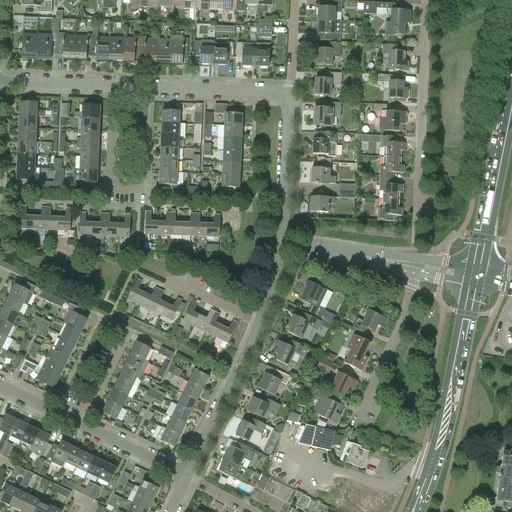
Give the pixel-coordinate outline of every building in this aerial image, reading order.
[(41,0),(23,0),(24,6),(38,7),(38,12),(52,13),(52,1),(41,0)] [(103,0),(103,9),(115,9),(115,0),(103,0)] [(130,0),(130,10),(142,10),(142,7),(141,7),(141,0),(130,0)] [(172,0),(173,6),(184,7),(184,9),(189,9),(189,20),(195,21),(195,14),(195,0),(172,0)] [(216,3),(215,0),(195,0),(195,14),(197,14),(197,10),(201,10),(201,11),(209,11),(209,3),(216,3)] [(215,0),(216,3),(223,3),(223,12),(236,12),(236,0),(215,0)] [(258,5),(258,0),(236,0),(236,12),(246,12),(246,5),(258,5)] [(258,0),(258,5),(258,12),(265,13),(265,6),(272,6),(272,0),(258,0)] [(326,1),(326,8),(318,8),(318,20),(341,21),(334,21),(335,13),(342,13),(342,1),(326,1)] [(376,15),(376,9),(391,9),(390,22),(385,22),(385,35),(404,36),(404,24),(409,24),(410,11),(395,11),(395,4),(363,2),(363,14),(376,15)] [(340,41),(341,21),(318,20),(317,33),(325,34),(324,41),(340,41)] [(108,63),(109,38),(98,37),(98,27),(92,26),(92,35),(91,57),(96,57),(96,62),(108,63)] [(271,27),(258,27),(256,27),(256,34),(271,35),(271,27)] [(45,61),(51,61),(52,43),(58,43),(59,34),(52,33),(52,35),(37,35),(36,58),(45,58),(45,61)] [(36,58),(37,35),(22,34),(21,60),(28,60),(28,58),(36,58)] [(74,62),(75,36),(64,36),(64,34),(59,34),(58,43),(58,55),(62,56),(62,61),(74,62)] [(75,36),(74,62),(86,62),(86,57),(91,57),(92,35),(87,35),(87,37),(75,36)] [(287,49),(287,36),(277,35),(277,49),(287,49)] [(123,38),(122,63),(134,64),(134,58),(139,59),(140,37),(135,37),(135,39),(123,38)] [(156,65),(157,40),(146,39),(146,37),(140,37),(139,59),(144,59),(144,64),(156,65)] [(109,38),(108,63),(122,63),(123,38),(109,38)] [(171,40),(170,65),(182,66),(183,48),(188,48),(188,39),(183,39),(183,41),(171,40)] [(157,40),(156,65),(170,65),(171,40),(157,40)] [(200,64),(213,65),(213,47),(214,47),(214,43),(214,41),(201,40),(201,41),(194,41),(193,56),(200,57),(200,64)] [(213,47),(213,65),(226,65),(227,58),(234,58),(234,43),(227,43),(227,44),(214,43),(214,47),(213,47)] [(255,67),(255,49),(244,49),(244,43),(236,43),(236,58),(243,58),(242,66),(255,67)] [(328,49),(316,49),(316,65),(332,65),(332,57),(341,58),(341,43),(328,43),(328,49)] [(257,49),(255,49),(255,67),(268,67),(269,50),(269,44),(263,44),(257,44),(257,49)] [(402,52),(402,46),(382,45),(382,54),(388,54),(388,71),(407,71),(408,62),(402,62),(402,52)] [(327,80),(315,79),(314,95),(330,96),(330,85),(341,85),(342,73),(327,73),(327,80)] [(403,89),(403,82),(403,76),(384,75),(384,83),(389,83),(388,99),(406,99),(407,89),(403,89)] [(20,103),(19,116),(37,117),(44,117),(44,111),(37,111),(37,104),(20,103)] [(201,125),(202,104),(195,103),(195,113),(195,112),(194,125),(201,125)] [(322,109),(314,109),(313,126),(332,127),(332,117),(340,117),(341,103),(323,103),(322,109)] [(406,112),(387,111),(387,105),(372,104),(371,111),(382,111),(381,118),(379,118),(379,131),(399,132),(399,125),(405,125),(406,112)] [(82,119),(99,119),(100,106),(83,106),(83,113),(74,113),(74,118),(82,118),(82,119)] [(162,123),(179,124),(180,112),(162,111),(162,123)] [(224,126),(242,127),(242,114),(225,113),(224,126)] [(19,129),(36,129),(37,117),(19,116),(19,129)] [(99,119),(82,119),(82,132),(99,132),(99,119)] [(179,124),(162,123),(161,135),(179,136),(185,136),(185,125),(179,124)] [(242,127),(224,126),(224,138),(241,139),(242,127)] [(36,129),(19,129),(18,142),(35,142),(36,129)] [(99,132),(82,132),(82,139),(77,138),(77,144),(98,145),(99,132)] [(313,139),(312,154),(328,155),(328,157),(336,157),(337,133),(325,133),(324,139),(313,139)] [(161,148),(178,148),(179,136),(161,135),(161,148)] [(384,157),(399,158),(399,151),(404,151),(404,143),(395,143),(395,137),(381,136),(381,148),(384,148),(384,157)] [(241,139),(224,138),(223,150),(241,151),(241,139)] [(35,142),(18,142),(18,154),(35,155),(35,142)] [(98,145),(77,144),(77,149),(81,149),(81,157),(98,158),(98,145)] [(178,148),(161,148),(160,160),(178,160),(178,148)] [(241,151),(223,150),(223,162),(240,163),(241,151)] [(35,155),(18,154),(17,167),(34,168),(35,155)] [(98,158),(81,157),(80,170),(97,171),(98,158)] [(399,158),(384,157),(384,166),(380,166),(380,176),(375,176),(375,178),(379,178),(392,179),(392,173),(403,173),(404,165),(399,165),(399,158)] [(49,166),(49,169),(57,169),(57,159),(53,159),(53,166),(49,166)] [(178,160),(160,160),(160,172),(177,173),(178,160)] [(240,163),(223,162),(222,175),(240,175),(240,163)] [(34,168),(17,167),(17,180),(34,181),(34,168)] [(335,177),(329,177),(330,169),(312,168),(311,183),(335,184),(335,177)] [(80,183),(97,184),(97,171),(80,170),(74,170),(74,175),(80,176),(80,183)] [(177,173),(160,172),(159,185),(177,185),(177,173)] [(240,175),(222,175),(222,187),(216,187),(215,196),(230,196),(230,188),(239,188),(240,175)] [(383,192),(382,199),(389,200),(389,198),(398,199),(398,193),(402,193),(403,185),(392,184),(392,179),(379,178),(379,192),(383,192)] [(41,188),(53,189),(56,189),(56,182),(42,182),(42,181),(41,188)] [(185,194),(200,195),(200,188),(185,187),(185,194)] [(328,204),(334,204),(335,198),(310,197),(310,212),(328,213),(328,204)] [(393,222),(393,215),(401,216),(402,208),(398,208),(398,199),(389,198),(389,200),(382,199),(382,209),(378,208),(377,221),(393,222)] [(21,207),(21,216),(20,229),(33,230),(33,217),(26,216),(26,207),(21,207)] [(45,230),(46,208),(41,208),(41,217),(33,217),(33,230),(45,230)] [(57,231),(58,218),(50,217),(51,208),(46,208),(45,230),(57,231)] [(66,208),(65,218),(58,218),(57,231),(70,231),(71,209),(66,208)] [(146,212),(146,221),(145,234),(158,235),(158,222),(150,221),(151,212),(146,212)] [(158,222),(158,235),(170,235),(171,213),(166,212),(166,222),(158,222)] [(81,213),(80,223),(80,236),(92,237),(93,223),(86,223),(86,213),(81,213)] [(171,213),(170,235),(182,236),(183,223),(175,222),(175,213),(171,213)] [(183,223),(182,236),(194,236),(195,214),(191,213),(190,223),(183,223)] [(93,223),(92,237),(104,237),(105,214),(101,214),(100,224),(93,223)] [(105,214),(104,237),(116,238),(117,224),(110,224),(110,214),(105,214)] [(195,214),(194,236),(206,237),(207,224),(199,224),(200,214),(195,214)] [(125,215),(125,225),(117,224),(116,238),(129,238),(130,215),(125,215)] [(215,215),(214,224),(207,224),(206,237),(219,238),(220,215),(215,215)] [(137,279),(133,288),(128,299),(139,305),(144,293),(138,290),(142,281),(137,279)] [(300,300),(311,305),(308,312),(321,319),(325,309),(319,306),(327,290),(309,281),(300,300)] [(9,297),(23,303),(28,306),(33,294),(15,285),(9,297)] [(144,293),(139,305),(150,310),(160,290),(155,288),(151,296),(144,293)] [(160,290),(150,310),(161,315),(166,304),(159,300),(164,292),(160,290)] [(43,291),(40,298),(51,303),(54,296),(43,291)] [(62,308),(65,301),(54,296),(51,303),(62,308)] [(23,303),(9,297),(4,308),(18,315),(23,303)] [(177,298),(173,307),(166,304),(161,315),(172,321),(182,301),(177,298)] [(193,301),(188,310),(183,322),(194,327),(200,316),(193,312),(197,303),(193,301)] [(18,315),(4,308),(0,316),(0,320),(12,326),(13,326),(17,328),(20,322),(16,320),(18,315)] [(205,332),(215,312),(210,310),(206,319),(200,316),(194,327),(205,332)] [(87,320),(73,313),(69,311),(63,323),(67,325),(68,325),(82,332),(87,320)] [(377,325),(382,327),(386,319),(368,311),(363,321),(356,318),(352,327),(365,334),(368,328),(374,331),(377,325)] [(216,338),(222,326),(215,323),(219,314),(215,312),(205,332),(216,338)] [(288,326),(292,328),(289,333),(301,339),(308,326),(317,331),(320,326),(322,322),(300,312),(298,317),(293,315),(288,326)] [(345,317),(339,314),(337,320),(342,323),(345,317)] [(41,319),(35,316),(32,322),(39,325),(41,319)] [(329,330),(332,324),(323,319),(322,322),(320,326),(329,330)] [(12,326),(0,320),(0,334),(7,338),(12,326)] [(51,324),(44,320),(41,326),(48,329),(51,324)] [(233,321),(228,329),(222,326),(216,338),(227,343),(237,323),(233,321)] [(33,336),(36,330),(39,325),(32,322),(26,333),(33,336)] [(62,336),(76,343),(82,332),(68,325),(67,325),(62,336)] [(39,332),(45,335),(48,329),(41,326),(39,332)] [(368,357),(364,356),(370,343),(353,334),(347,348),(349,349),(343,362),(362,371),(368,357)] [(76,343),(62,336),(57,348),(71,354),(76,343)] [(30,342),(24,338),(21,344),(28,347),(30,342)] [(275,353),(279,355),(276,360),(288,366),(295,353),(305,358),(309,349),(287,339),(285,344),(280,342),(275,353)] [(131,354),(145,360),(151,348),(137,341),(131,354)] [(40,346),(33,343),(30,349),(37,352),(40,346)] [(18,350),(25,353),(28,347),(21,344),(18,350)] [(47,357),(65,366),(71,354),(57,348),(52,345),(47,357)] [(158,354),(171,360),(174,354),(161,347),(158,354)] [(22,359),(15,356),(2,349),(1,349),(0,348),(0,357),(4,360),(5,357),(13,361),(10,367),(17,370),(22,359)] [(28,354),(34,358),(37,352),(30,349),(28,354)] [(320,357),(326,360),(328,357),(327,352),(323,351),(320,357)] [(145,360),(131,354),(125,366),(144,375),(149,363),(145,361),(145,360)] [(65,366),(47,357),(41,368),(60,377),(65,366)] [(333,365),(321,359),(317,367),(329,373),(333,365)] [(26,374),(29,369),(39,374),(36,380),(40,382),(54,389),(60,377),(41,368),(25,360),(20,371),(26,374)] [(144,375),(125,366),(119,377),(133,384),(136,378),(141,380),(144,375)] [(158,376),(162,378),(166,371),(161,369),(158,376)] [(189,382),(203,389),(209,376),(195,370),(189,382)] [(258,388),(267,392),(273,395),(274,396),(280,383),(286,386),(290,377),(275,370),(272,377),(265,373),(258,388)] [(348,386),(353,389),(357,382),(338,373),(331,390),(343,396),(348,386)] [(133,384),(119,377),(114,389),(128,396),(133,384)] [(183,394),(197,400),(203,389),(189,382),(183,394)] [(153,389),(150,387),(148,391),(155,395),(157,391),(159,387),(155,385),(153,389)] [(128,396),(114,389),(108,401),(122,408),(128,396)] [(336,423),(340,416),(335,413),(339,405),(332,402),(335,397),(323,391),(316,407),(313,413),(324,419),(325,418),(336,423)] [(270,400),(273,395),(267,392),(265,398),(270,400)] [(177,405),(191,412),(197,400),(183,394),(177,405)] [(261,401),(253,398),(247,410),(264,418),(267,412),(276,416),(281,406),(276,403),(270,400),(265,398),(263,397),(261,401)] [(122,408),(108,401),(102,413),(116,420),(122,408)] [(191,412),(177,405),(172,417),(186,424),(191,412)] [(18,421),(6,415),(4,420),(0,418),(0,431),(4,433),(1,440),(7,443),(10,436),(18,421)] [(135,423),(139,426),(143,418),(138,416),(135,423)] [(166,429),(180,436),(186,424),(172,417),(166,429)] [(249,423),(243,420),(236,435),(249,442),(254,431),(261,435),(266,425),(251,418),(249,423)] [(18,421),(10,436),(21,442),(29,426),(18,421)] [(335,432),(306,425),(304,428),(300,426),(294,438),(299,440),(298,444),(331,451),(335,432)] [(29,426),(21,442),(32,447),(40,431),(29,426)] [(180,436),(166,429),(162,427),(154,444),(159,446),(161,441),(174,448),(180,436)] [(41,457),(51,437),(40,431),(32,447),(30,451),(41,457)] [(361,447),(353,444),(347,441),(340,460),(348,463),(363,469),(369,452),(361,448),(361,447)] [(65,463),(73,447),(61,442),(59,447),(54,444),(45,461),(45,462),(51,465),(52,463),(63,468),(65,463)] [(7,443),(1,455),(7,458),(13,445),(7,443)] [(239,443),(236,448),(230,445),(224,458),(241,466),(244,460),(251,463),(255,455),(260,457),(261,454),(239,443)] [(73,447),(65,463),(76,468),(84,453),(73,447)] [(511,508),(511,452),(503,451),(495,506),(511,508)] [(84,453),(76,468),(87,473),(94,458),(84,453)] [(16,463),(23,466),(25,460),(19,457),(16,463)] [(45,462),(45,461),(39,458),(33,471),(39,474),(45,462)] [(94,458),(87,473),(98,479),(106,463),(94,458)] [(241,466),(224,458),(218,471),(240,481),(243,476),(237,473),(241,466)] [(106,463),(98,479),(109,484),(117,469),(106,463)] [(24,478),(27,471),(16,466),(13,472),(24,478)] [(27,471),(24,478),(30,481),(33,474),(27,471)] [(119,482),(125,485),(130,474),(124,471),(119,482)] [(255,473),(249,485),(248,485),(244,494),(250,498),(255,488),(260,475),(255,473)] [(263,491),(269,479),(262,475),(259,481),(260,481),(257,487),(263,491)] [(40,484),(47,487),(49,482),(43,479),(40,484)] [(63,479),(61,484),(67,487),(70,482),(63,479)] [(11,487),(14,483),(9,480),(0,498),(0,501),(10,506),(18,490),(11,487)] [(138,492),(154,499),(159,489),(143,481),(138,492)] [(57,494),(60,487),(49,482),(47,487),(50,491),(57,494)] [(73,490),(76,485),(70,482),(67,487),(73,490)] [(89,498),(95,485),(89,482),(83,495),(89,498)] [(125,485),(119,482),(115,489),(122,492),(125,485)] [(95,485),(89,498),(95,500),(101,488),(95,485)] [(60,487),(57,494),(68,499),(71,493),(60,487)] [(18,490),(10,506),(21,511),(29,496),(18,490)] [(154,499),(138,492),(133,503),(148,510),(154,499)] [(29,496),(21,511),(22,511),(34,511),(40,501),(29,496)] [(111,499),(108,504),(108,505),(113,508),(116,501),(111,499)] [(40,501),(34,511),(48,511),(51,506),(40,501)] [(147,511),(148,510),(133,503),(128,511),(147,511)]
